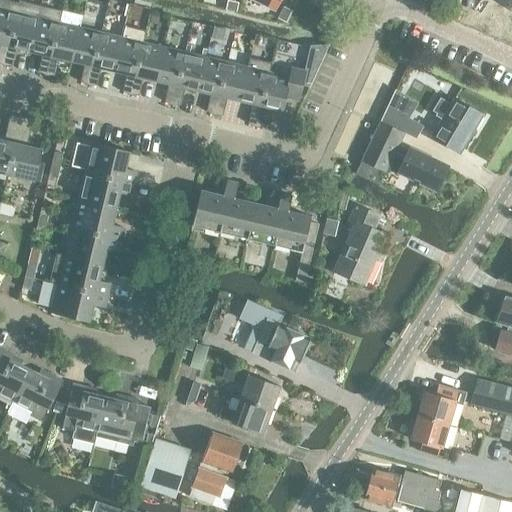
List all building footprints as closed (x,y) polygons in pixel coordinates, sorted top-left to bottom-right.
[(19,4),(18,3),(0,0),(0,44),(5,46),(4,50),(0,50),(0,64),(4,66),(19,4)] [(251,0),(275,12),(281,0),(251,0)] [(511,0),(476,0),(511,16),(511,15),(511,0)] [(30,52),(40,6),(19,1),(18,3),(19,4),(4,66),(13,66),(16,54),(11,52),(12,48),(30,52)] [(228,1),(226,9),(236,12),(238,3),(228,1)] [(59,23),(62,11),(40,6),(30,52),(47,56),(46,60),(41,60),(38,72),(46,76),(59,23)] [(284,7),(278,19),(286,23),(291,11),(284,7)] [(72,62),(80,28),(59,23),(46,76),(55,76),(58,64),(53,62),(54,58),(72,62)] [(143,43),(144,43),(146,31),(124,26),(121,38),(122,38),(114,72),(131,76),(130,80),(125,80),(122,92),(130,96),(143,43)] [(214,27),(212,38),(223,40),(225,29),(214,27)] [(88,86),(101,33),(80,28),(72,62),(89,66),(88,70),(83,70),(80,82),(88,86)] [(122,38),(121,38),(101,33),(88,86),(97,86),(100,74),(95,71),(96,68),(114,72),(122,38)] [(164,48),(144,43),(143,43),(130,96),(139,96),(142,84),(137,81),(138,77),(156,82),(164,48)] [(172,106),(185,52),(164,48),(156,82),(173,86),(172,90),(167,90),(164,102),(172,106)] [(198,92),(206,57),(185,52),(172,106),(181,106),(184,94),(179,91),(180,87),(198,92)] [(214,116),(227,62),(206,57),(198,92),(215,96),(214,100),(209,100),(207,112),(214,116)] [(269,72),(270,72),(272,63),(250,58),(247,67),(248,67),(240,101),(258,106),(257,110),(252,110),(248,124),(256,128),(269,72)] [(248,67),(247,67),(227,62),(214,116),(223,116),(226,104),(222,101),(222,97),(240,101),(248,67)] [(290,77),(270,72),(269,72),(256,128),(265,128),(268,114),(264,111),(265,107),(283,112),(286,97),(299,101),(306,71),(292,68),(290,77)] [(395,91),(381,122),(404,133),(416,139),(423,126),(409,118),(417,103),(395,91)] [(433,112),(444,118),(433,137),(460,154),(482,116),(455,100),(452,105),(440,99),(433,112)] [(404,133),(381,122),(356,173),(362,176),(368,164),(385,172),(404,133)] [(0,173),(8,175),(17,139),(6,137),(5,141),(0,140),(0,173)] [(28,142),(17,139),(8,175),(35,181),(39,162),(42,150),(26,146),(28,142)] [(92,143),(85,172),(134,184),(137,172),(126,169),(130,152),(92,143)] [(448,167),(410,149),(398,172),(436,191),(448,167)] [(63,154),(54,152),(51,164),(60,166),(63,154)] [(39,162),(35,181),(40,182),(44,163),(39,162)] [(57,179),(60,166),(51,164),(48,176),(57,179)] [(132,196),(134,184),(85,172),(78,200),(116,209),(120,193),(132,196)] [(288,212),(292,196),(282,194),(278,209),(234,199),(237,183),(227,181),(224,196),(201,191),(192,226),(302,252),(296,281),(310,284),(312,277),(306,276),(319,224),(310,222),(311,217),(288,212)] [(342,193),(339,208),(346,209),(349,195),(342,193)] [(112,226),(116,209),(78,200),(71,228),(121,240),(124,228),(112,226)] [(16,207),(1,204),(0,209),(0,214),(13,217),(16,207)] [(380,249),(382,250),(388,236),(374,230),(379,216),(356,206),(350,221),(356,224),(336,272),(365,284),(380,249)] [(49,210),(41,208),(38,220),(47,222),(49,210)] [(44,235),(47,222),(38,220),(35,232),(44,235)] [(118,252),(121,240),(71,228),(65,255),(65,256),(103,265),(107,249),(118,252)] [(99,282),(103,265),(65,256),(65,255),(57,254),(50,283),(58,285),(58,284),(108,296),(111,284),(99,282)] [(36,266),(28,264),(25,276),(33,278),(36,266)] [(30,290),(33,278),(25,276),(22,288),(30,290)] [(105,308),(108,296),(58,284),(58,285),(51,313),(89,322),(93,305),(105,308)] [(511,334),(511,299),(504,297),(503,300),(501,300),(498,310),(500,311),(496,323),(508,326),(506,333),(511,334)] [(279,325),(283,316),(247,300),(239,319),(262,329),(252,352),(291,370),(295,361),(300,363),(311,339),(279,325)] [(511,334),(506,333),(500,331),(495,351),(511,356),(511,334)] [(188,339),(185,349),(194,351),(197,342),(188,339)] [(198,373),(208,351),(197,346),(187,368),(198,373)] [(18,358),(2,350),(0,354),(0,395),(14,402),(30,370),(16,363),(18,358)] [(44,377),(30,370),(14,402),(33,412),(30,416),(42,422),(63,381),(47,373),(44,377)] [(244,386),(239,399),(271,410),(280,386),(248,376),(248,377),(234,372),(231,382),(244,386)] [(511,415),(511,388),(477,380),(470,405),(511,415)] [(193,382),(186,402),(190,403),(195,401),(201,385),(193,382)] [(96,437),(105,397),(90,394),(91,389),(73,384),(62,429),(75,432),(73,439),(94,444),(96,437)] [(424,391),(417,416),(449,425),(456,401),(454,400),(457,391),(439,386),(436,395),(424,391)] [(151,407),(139,405),(140,401),(122,396),(121,401),(105,397),(96,437),(133,446),(134,442),(142,444),(151,407)] [(263,434),(271,410),(239,399),(235,412),(222,408),(219,418),(232,422),(232,423),(263,434)] [(57,402),(53,411),(61,414),(64,404),(57,402)] [(152,415),(150,426),(157,427),(160,417),(152,415)] [(442,449),(449,425),(417,416),(410,440),(422,443),(420,452),(438,458),(440,448),(442,449)] [(241,455),(241,450),(241,449),(240,448),(242,444),(213,434),(190,497),(212,505),(216,496),(220,497),(229,471),(232,472),(237,459),(238,459),(238,458),(241,455)] [(141,486),(176,498),(191,452),(155,440),(141,486)] [(435,493),(436,488),(438,480),(405,471),(403,480),(372,472),(365,499),(392,506),(393,500),(436,511),(439,509),(441,502),(439,499),(440,494),(435,493)] [(114,473),(111,486),(129,491),(133,478),(114,473)] [(511,511),(511,502),(482,495),(461,490),(460,494),(454,511),(511,511)]
